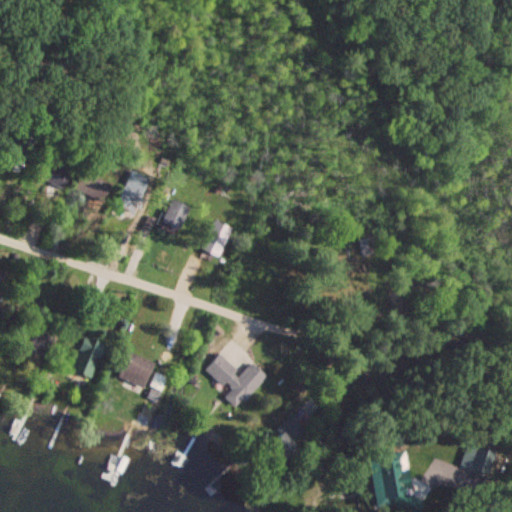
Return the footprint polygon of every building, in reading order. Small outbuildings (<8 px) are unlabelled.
[(156,220),(174,230),(185,209),(168,199),(156,220)] [(230,229),(210,219),(195,247),(214,258),(230,229)] [(151,364),(125,351),(114,375),(139,388),(151,364)] [(245,361),(237,371),(215,353),(200,371),(223,390),(217,397),(234,410),(262,375),(245,361)] [(156,390),(162,378),(152,373),(146,385),(156,390)] [(263,440),(282,463),(298,450),(291,442),(302,432),(289,417),(263,440)] [(452,464),(472,473),(481,452),(461,443),(452,464)]
